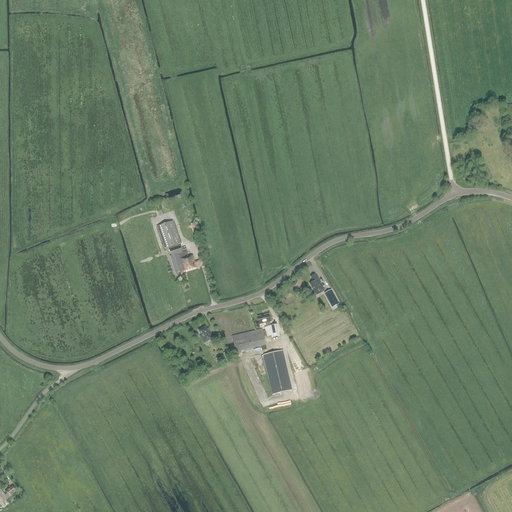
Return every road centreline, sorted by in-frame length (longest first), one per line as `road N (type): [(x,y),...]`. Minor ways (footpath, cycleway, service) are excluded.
road 1 (tertiary): [(0,336),(32,362),(79,367),(194,313),(258,294),(329,243),(393,229),(453,194)]
road 2 (unclassified): [(453,194),(423,0)]
